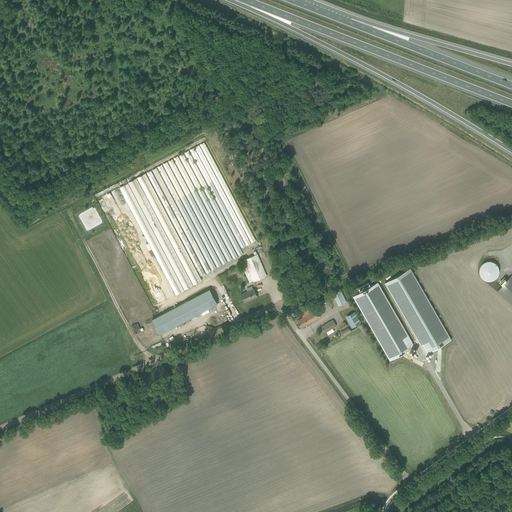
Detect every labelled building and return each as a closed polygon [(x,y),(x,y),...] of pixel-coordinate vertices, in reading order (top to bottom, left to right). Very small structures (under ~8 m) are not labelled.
[(204,142),(200,145),(251,243),(255,240),(204,142)] [(199,145),(195,148),(246,245),(251,243),(199,145)] [(194,148),(189,150),(241,248),(245,246),(194,148)] [(188,151),(184,153),(238,256),(243,254),(188,151)] [(183,153),(179,156),(233,259),(237,257),(183,153)] [(178,156),(173,158),(228,262),(232,260),(178,156)] [(172,159),(168,162),(223,265),(227,263),(172,159)] [(167,162),(163,164),(217,268),(221,265),(167,162)] [(162,165),(157,167),(212,270),(216,268),(162,165)] [(156,168),(152,170),(206,273),(211,271),(156,168)] [(151,171),(146,173),(201,276),(205,274),(151,171)] [(145,173),(137,178),(193,285),(202,281),(145,173)] [(136,178),(128,182),(177,274),(185,290),(193,286),(136,178)] [(127,183),(119,187),(176,295),(184,291),(184,290),(127,183)] [(116,189),(108,193),(164,301),(173,296),(116,189)] [(106,194),(98,198),(155,306),(163,301),(106,194)] [(78,216),(81,220),(83,218),(82,216),(88,213),(89,214),(93,211),(95,215),(97,214),(92,207),(78,216)] [(246,275),(249,282),(253,281),(266,275),(264,271),(257,254),(244,260),(245,262),(242,263),(248,275),(246,275)] [(497,265),(495,263),(493,262),(491,261),(489,261),(487,261),(485,262),(483,263),(482,264),(481,266),(480,267),(479,269),(479,271),(479,273),(480,275),(481,276),(482,278),(483,279),(486,280),(488,281),(490,281),(492,281),(494,280),(496,278),(497,277),(498,275),(499,273),(499,271),(499,269),(498,266),(497,265)] [(410,268),(385,283),(426,354),(440,346),(451,340),(410,268)] [(511,274),(506,281),(504,279),(500,283),(502,285),(497,291),(511,304),(511,274)] [(353,296),(390,360),(414,347),(377,283),(353,296)] [(241,294),(244,302),(257,296),(254,289),(241,294)] [(333,294),(338,306),(346,302),(341,290),(333,294)] [(213,306),(205,291),(152,319),(160,334),(213,306)] [(303,317),(297,320),(301,327),(320,316),(316,309),(319,308),(319,307),(317,305),(315,306),(301,314),(303,317)] [(326,324),(322,327),(325,333),(330,330),(333,328),(336,326),(333,320),(329,322),(326,324)]
